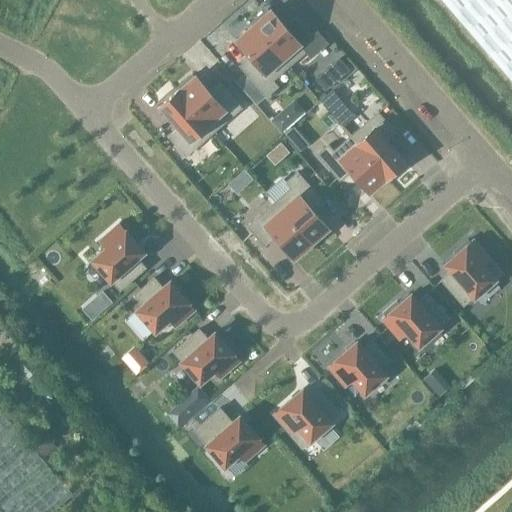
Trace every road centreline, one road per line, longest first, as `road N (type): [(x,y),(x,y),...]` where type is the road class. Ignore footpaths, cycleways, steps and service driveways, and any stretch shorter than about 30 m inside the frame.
road 1 (residential): [(488,160),(315,315),(287,328),(259,313),(85,110)]
road 2 (residential): [(346,0),(488,160)]
road 3 (residential): [(85,110),(216,0)]
